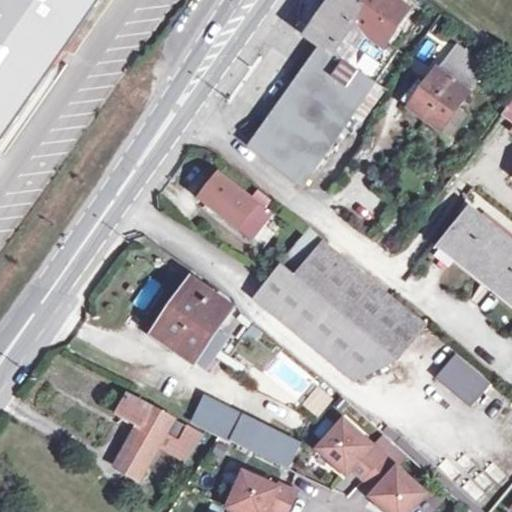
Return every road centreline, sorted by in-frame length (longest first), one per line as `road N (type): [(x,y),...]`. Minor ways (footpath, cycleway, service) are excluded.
road 1 (residential): [(511,373),(178,109)]
road 2 (secondary): [(0,357),(178,109)]
road 3 (secondary): [(178,109),(254,0)]
